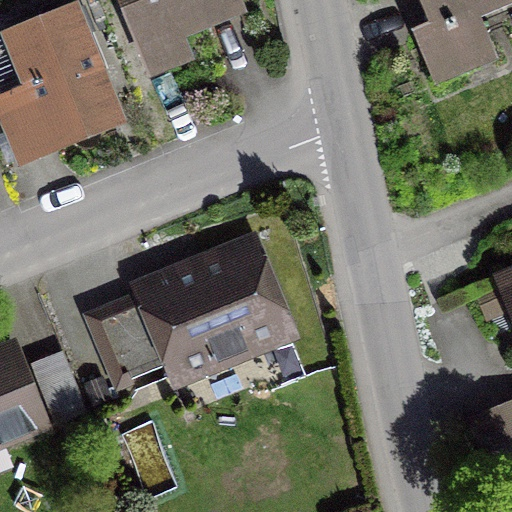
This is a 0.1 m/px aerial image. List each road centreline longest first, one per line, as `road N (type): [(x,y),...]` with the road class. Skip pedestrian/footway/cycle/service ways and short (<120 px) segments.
road 1 (residential): [(338,127),(0,260)]
road 2 (residential): [(369,254),(420,511)]
road 3 (residential): [(511,195),(369,254)]
road 4 (residential): [(338,127),(369,254)]
road 5 (residential): [(315,0),(338,127)]
